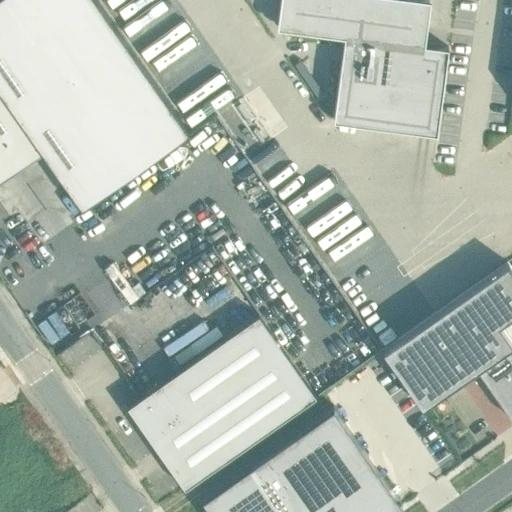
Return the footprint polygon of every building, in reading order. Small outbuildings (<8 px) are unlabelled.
[(190,132),(97,0),(0,0),(0,180),(43,150),(83,207),(190,132)] [(429,0),(281,0),(277,26),(345,35),(334,119),(437,133),(448,47),(424,43),(427,22),(429,0)] [(511,267),(508,261),(382,349),(423,407),(478,368),(492,387),(504,403),(511,415),(511,340),(500,323),(511,313),(511,267)] [(185,487),(316,395),(259,313),(128,405),(185,487)] [(389,511),(403,503),(402,502),(402,501),(334,405),(333,405),(203,497),(213,511),(389,511)]
